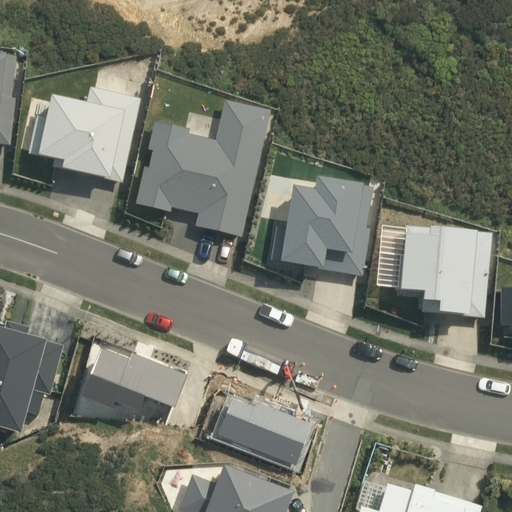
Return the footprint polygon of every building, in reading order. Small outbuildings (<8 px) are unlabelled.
[(0,145),(9,147),(15,99),(11,99),(15,58),(4,57),(5,56),(0,55),(0,145)] [(122,184),(140,99),(89,88),(86,105),(50,96),(45,119),(36,117),(27,156),(52,161),(51,168),(122,184)] [(242,238),(270,111),(223,101),(215,142),(187,135),(188,130),(153,122),(147,151),(151,152),(148,168),(144,167),(135,205),(169,213),(171,209),(197,215),(195,228),(242,238)] [(270,262),(362,278),(370,229),(366,228),(372,188),(361,187),(361,185),(316,178),(313,191),(291,187),(285,229),(275,227),(270,262)] [(484,319),(491,235),(404,227),(404,229),(380,227),(378,255),(396,257),(393,287),(398,287),(398,291),(421,294),(420,314),(443,316),(443,315),(484,319)] [(511,289),(499,289),(499,327),(511,326),(511,289)] [(59,337),(0,324),(0,430),(6,432),(19,387),(43,394),(59,337)] [(479,511),(481,507),(413,484),(411,491),(386,483),(384,487),(364,481),(354,510),(358,511),(357,511),(479,511)]
